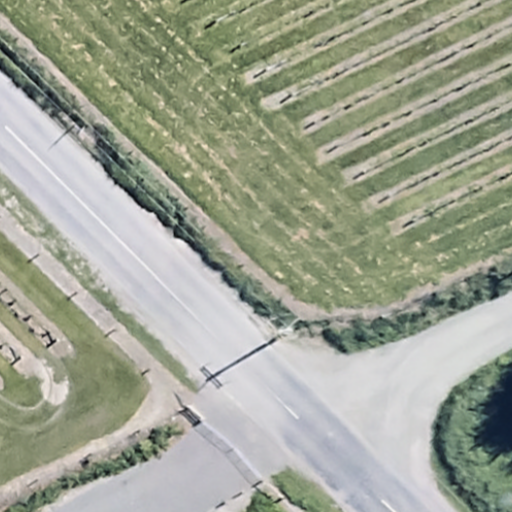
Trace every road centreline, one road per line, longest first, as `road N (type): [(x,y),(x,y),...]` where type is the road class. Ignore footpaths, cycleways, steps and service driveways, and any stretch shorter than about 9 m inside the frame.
road 1 (unclassified): [(0,131),(303,434)]
road 2 (unclassified): [(511,336),(303,434)]
